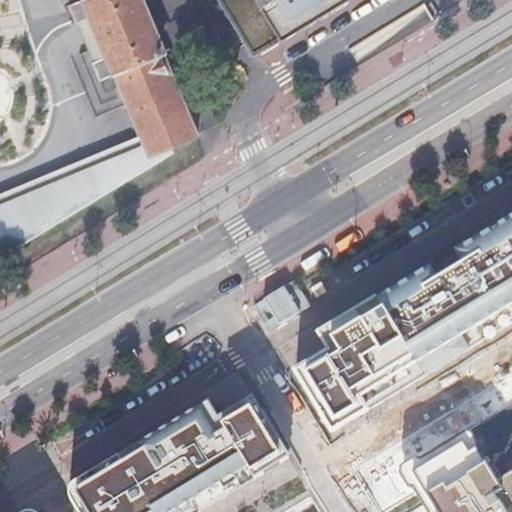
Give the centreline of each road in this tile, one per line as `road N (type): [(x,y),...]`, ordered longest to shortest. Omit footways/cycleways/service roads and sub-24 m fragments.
road 1 (residential): [(0,502),(511,199)]
road 2 (primary): [(0,416),(306,230)]
road 3 (primary): [(288,200),(0,374)]
road 4 (residential): [(406,0),(252,100),(255,148),(288,200)]
road 5 (primary): [(511,66),(288,200)]
road 6 (primary): [(306,230),(511,104)]
